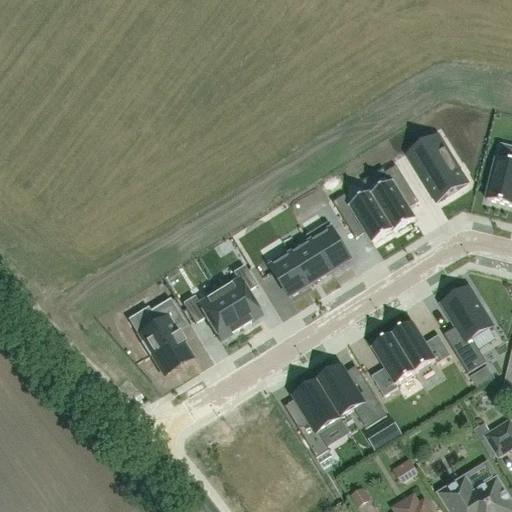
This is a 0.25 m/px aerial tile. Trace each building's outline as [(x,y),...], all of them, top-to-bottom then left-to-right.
[(438,139),(408,158),(414,168),(437,205),(468,186),(445,149),(438,139)] [(497,162),(487,203),(511,209),(511,165),(497,162)] [(419,206),(397,169),(385,177),(391,187),(373,198),(372,196),(371,197),(395,236),(415,224),(408,212),(419,206)] [(373,247),(393,235),(394,237),(395,236),(371,197),(352,209),(345,199),(334,206),(356,242),(367,236),(373,247)] [(328,226),(307,239),(309,242),(330,276),(351,263),(328,226)] [(309,242),(289,254),(310,289),(330,276),(309,242)] [(289,254),(268,267),(289,301),(310,289),(289,254)] [(237,284),(218,296),(240,332),(261,319),(246,296),(256,289),(244,269),(232,276),(237,284)] [(442,308),(456,330),(444,338),(468,377),(486,365),(472,342),(493,329),(469,291),(442,308)] [(194,300),(182,307),(195,327),(205,321),(220,344),(240,332),(218,296),(199,308),(194,300)] [(154,326),(139,336),(144,344),(141,347),(149,360),(152,358),(165,378),(190,362),(182,348),(185,346),(179,336),(175,338),(171,331),(183,323),(182,322),(170,303),(150,315),(148,317),(154,326)] [(413,326),(393,339),(416,376),(435,364),(437,368),(451,359),(439,338),(426,346),(413,326)] [(385,372),(372,380),(384,400),(399,391),(396,388),(416,376),(393,339),(372,351),(385,372)] [(318,385),(317,385),(317,386),(318,386),(340,421),(341,421),(354,413),(366,432),(387,419),(370,392),(359,399),(345,377),(341,370),(339,372),(337,368),(325,376),(327,379),(318,385)] [(487,371),(472,380),(478,391),(493,381),(487,371)] [(511,375),(507,375),(503,391),(511,397),(511,375)] [(297,399),(295,400),(297,403),(307,421),(296,428),(317,461),(329,453),(328,451),(320,439),(343,425),(341,421),(340,421),(318,386),(317,386),(309,391),(307,388),(295,395),(297,399)] [(392,421),(367,437),(376,453),(402,437),(392,421)] [(498,460),(511,451),(511,429),(509,425),(486,440),(498,460)] [(408,490),(425,480),(415,464),(398,474),(408,490)] [(511,511),(511,506),(497,482),(475,496),(465,481),(439,497),(447,511),(511,511)] [(368,503),(361,493),(352,499),(358,509),(368,503)] [(427,511),(423,505),(419,508),(413,498),(394,510),(394,511),(427,511)]
